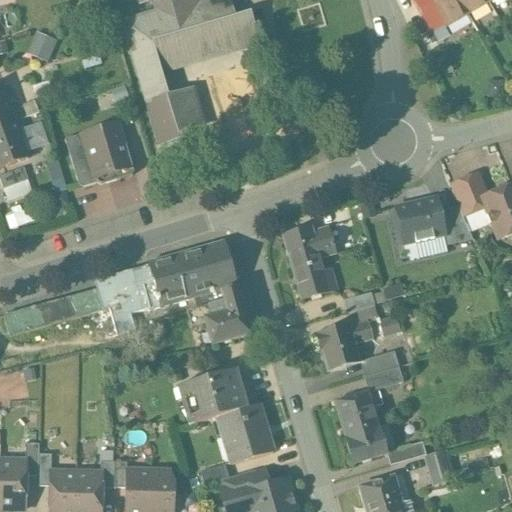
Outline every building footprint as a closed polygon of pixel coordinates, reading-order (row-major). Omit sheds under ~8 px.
[(227,0),(202,0),(201,0),(138,0),(140,5),(153,1),(157,14),(123,24),(130,46),(127,47),(129,52),(131,51),(160,146),(180,140),(178,135),(202,128),(191,91),(172,97),(167,98),(159,71),(253,43),(245,17),(241,18),(239,9),(231,11),(227,0)] [(457,0),(428,0),(444,27),(466,14),(457,0)] [(487,2),(485,0),(457,0),(466,14),(487,2)] [(47,63),(57,41),(36,32),(27,55),(47,63)] [(1,88),(0,88),(0,129),(20,122),(14,106),(8,109),(1,88)] [(0,129),(0,170),(28,161),(21,141),(26,139),(20,122),(0,129)] [(117,125),(79,137),(93,181),(95,181),(96,185),(100,187),(132,177),(134,174),(126,148),(124,147),(117,125)] [(79,137),(64,141),(78,187),(82,189),(96,185),(95,181),(93,181),(79,137)] [(59,165),(47,169),(54,191),(66,187),(59,165)] [(22,170),(0,178),(0,184),(2,191),(27,183),(22,170)] [(478,175),(449,187),(458,208),(462,219),(487,209),(483,199),(488,197),(478,175)] [(511,187),(488,197),(483,199),(487,209),(488,213),(486,218),(489,225),(494,227),(500,241),(511,235),(511,187)] [(423,202),(407,205),(408,208),(395,211),(403,245),(414,243),(415,245),(433,241),(433,239),(443,236),(444,236),(439,213),(436,201),(424,204),(423,202)] [(372,205),(360,208),(363,219),(374,217),(372,205)] [(458,208),(439,213),(444,236),(443,236),(445,248),(472,242),(462,219),(458,208)] [(310,229),(282,237),(301,303),(336,293),(329,271),(323,273),(319,261),(335,256),(328,229),(311,233),(310,229)] [(223,243),(147,265),(148,268),(156,297),(127,306),(129,316),(148,311),(149,313),(159,310),(160,310),(162,310),(161,309),(194,300),(236,288),(223,243)] [(3,317),(16,364),(134,332),(129,316),(127,306),(156,297),(148,268),(98,282),(101,290),(3,317)] [(236,288),(194,300),(196,310),(185,313),(190,329),(204,325),(211,348),(250,337),(236,288)] [(371,295),(345,302),(348,314),(374,307),(371,295)] [(395,319),(378,324),(382,339),(399,334),(395,319)] [(348,327),(314,337),(319,354),(321,353),(327,373),(359,364),(356,354),(374,348),(367,324),(349,329),(348,327)] [(192,353),(167,357),(169,371),(194,368),(192,353)] [(394,354),(359,364),(364,380),(398,369),(394,354)] [(398,369),(364,380),(368,394),(402,384),(398,369)] [(236,372),(182,388),(193,426),(216,419),(247,410),(236,372)] [(368,394),(334,404),(344,440),(344,439),(378,429),(368,394)] [(247,410),(216,419),(230,467),(273,454),(259,407),(247,410)] [(378,429),(344,439),(352,466),(386,456),(385,454),(378,429)] [(421,444),(385,454),(386,456),(392,455),(395,465),(389,467),(389,468),(425,457),(421,444)] [(38,446),(25,446),(24,464),(26,464),(25,478),(37,478),(38,456),(38,446)] [(444,453),(424,459),(433,488),(453,482),(452,482),(449,483),(444,467),(448,466),(444,453)] [(51,456),(38,456),(37,478),(37,488),(49,488),(49,474),(50,474),(51,456)] [(24,464),(0,462),(0,510),(24,511),(25,478),(26,464),(24,464)] [(114,464),(100,463),(100,475),(101,475),(101,489),(113,490),(114,464)] [(126,464),(114,464),(113,490),(125,490),(125,473),(126,472),(126,464)] [(225,466),(201,474),(204,487),(219,482),(228,480),(225,466)] [(126,472),(125,473),(125,490),(124,511),(148,511),(149,473),(126,472)] [(228,480),(219,482),(226,503),(240,499),(238,492),(258,486),(254,472),(228,480)] [(170,474),(149,473),(148,511),(172,511),(173,485),(170,474)] [(50,474),(49,474),(49,488),(48,511),(74,511),(75,475),(50,474)] [(100,475),(75,475),(74,511),(100,511),(101,489),(101,475),(100,475)] [(393,480),(359,490),(365,511),(412,511),(410,503),(400,506),(393,480)] [(258,486),(238,492),(240,499),(243,511),(250,511),(252,511),(251,511),(293,511),(292,507),(294,506),(293,505),(292,505),(290,499),(292,499),(291,497),(289,497),(285,483),(268,488),(266,483),(258,486)]
